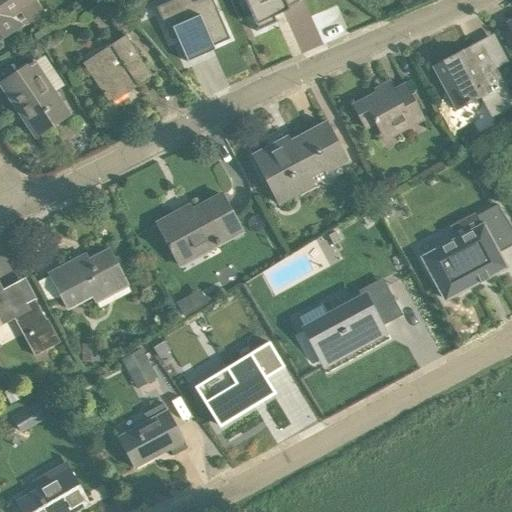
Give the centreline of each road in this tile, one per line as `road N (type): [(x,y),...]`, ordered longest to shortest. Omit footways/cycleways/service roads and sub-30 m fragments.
road 1 (residential): [(21,205),(471,0)]
road 2 (residential): [(194,511),(511,338)]
